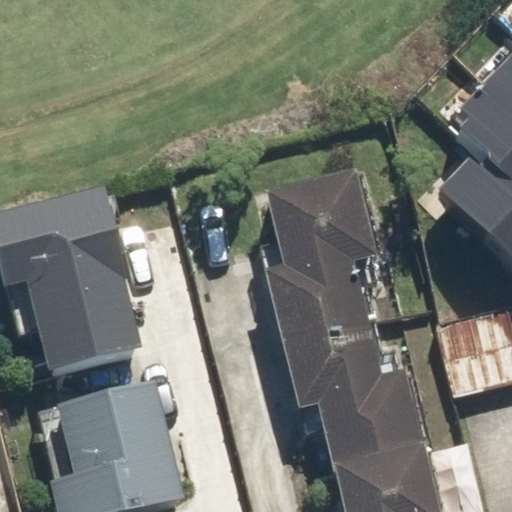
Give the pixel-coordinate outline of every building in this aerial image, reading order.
[(478,158),(444,193),(511,256),(511,50),(442,124),(478,158)] [(431,511),(398,383),(371,389),(347,295),(373,288),(346,183),(248,209),(268,284),(243,291),(282,438),(302,432),(323,511),(431,511)] [(0,227),(0,271),(17,268),(44,367),(135,345),(100,202),(0,227)] [(511,315),(509,303),(431,320),(449,402),(511,388),(511,315)] [(70,486),(45,493),(50,511),(141,511),(174,504),(146,396),(53,420),(70,486)]
